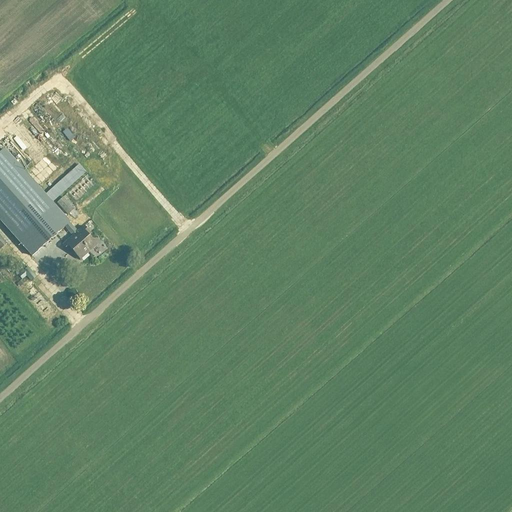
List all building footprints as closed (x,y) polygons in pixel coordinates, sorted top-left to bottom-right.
[(68,134),(82,161),(89,158),(76,131),(70,134),(63,121),(55,125),(61,138),(68,134)] [(66,229),(71,225),(4,150),(0,153),(0,221),(31,257),(65,228),(66,229)] [(63,153),(53,161),(75,186),(84,178),(63,153)] [(64,177),(60,173),(51,181),(55,185),(64,177)] [(56,204),(67,216),(74,210),(63,198),(56,204)] [(77,233),(71,225),(66,229),(73,237),(63,245),(68,251),(70,249),(80,260),(96,246),(85,234),(87,232),(83,227),(77,233)] [(28,267),(19,276),(22,280),(26,276),(31,282),(36,277),(28,267)]
